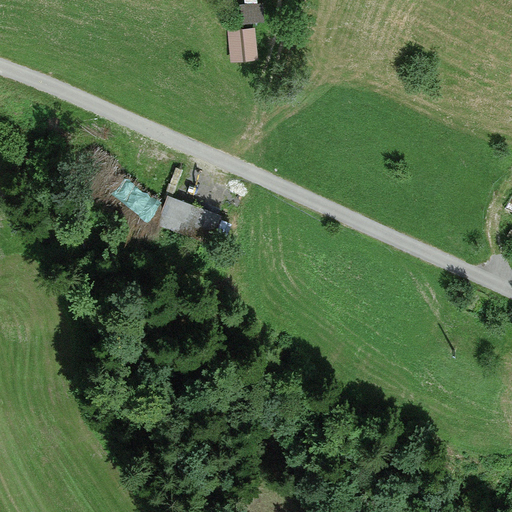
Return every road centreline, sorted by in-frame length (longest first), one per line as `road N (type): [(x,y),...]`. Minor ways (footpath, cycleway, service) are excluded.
road 1 (track): [(511,294),(0,66)]
road 2 (track): [(229,163),(258,115),(282,0)]
